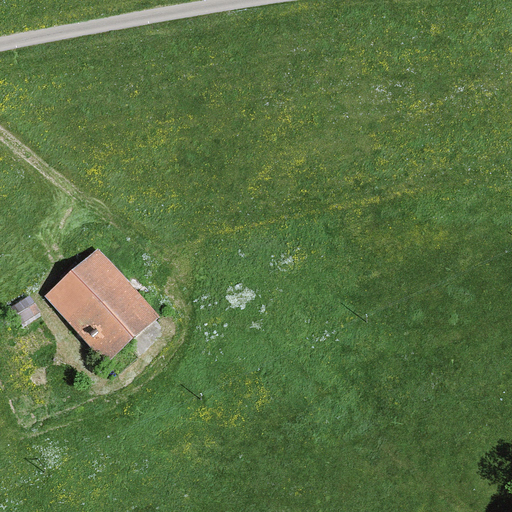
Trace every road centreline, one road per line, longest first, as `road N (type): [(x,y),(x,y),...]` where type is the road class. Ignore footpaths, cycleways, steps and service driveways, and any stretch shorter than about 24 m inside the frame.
road 1 (unclassified): [(0,44),(233,0)]
road 2 (track): [(160,256),(0,131)]
